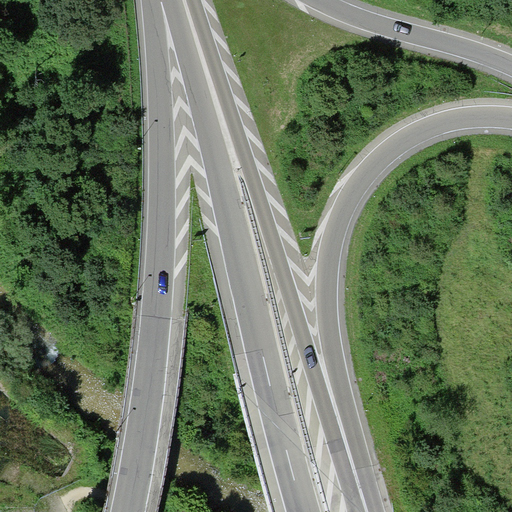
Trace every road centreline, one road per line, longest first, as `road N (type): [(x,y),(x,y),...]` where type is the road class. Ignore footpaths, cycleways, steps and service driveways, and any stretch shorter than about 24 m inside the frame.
road 1 (motorway): [(377,511),(332,342),(328,272),(341,213),(370,167),(409,136),(462,117),(511,117)]
road 2 (trunk): [(151,0),(160,248),(128,511)]
road 3 (motorway): [(356,511),(246,158)]
road 4 (motorway): [(219,166),(304,511)]
road 5 (trunk): [(511,65),(318,0)]
road 6 (trunk): [(174,0),(219,166)]
road 7 (trunk): [(246,158),(194,0)]
